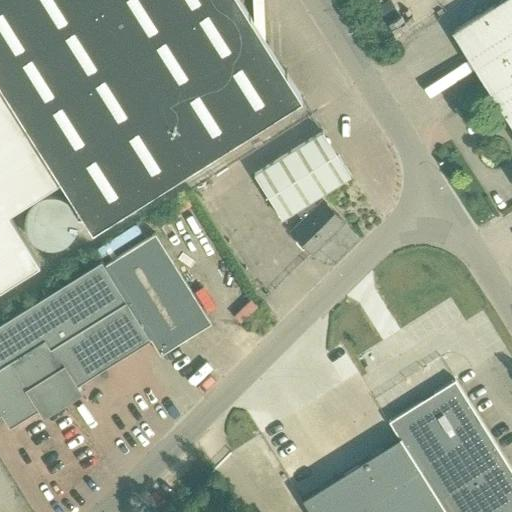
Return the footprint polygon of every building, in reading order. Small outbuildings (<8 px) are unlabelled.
[(0,0),(0,287),(39,263),(7,213),(59,180),(92,231),(301,99),(284,71),(269,72),(267,45),(252,46),(251,19),(239,0),(0,0)] [(388,0),(378,6),(386,20),(397,14),(388,0)] [(405,13),(422,3),(420,0),(410,0),(401,5),(405,13)] [(511,0),(503,0),(478,16),(454,31),(511,123),(511,0)] [(254,175),(281,219),(294,212),(303,221),(291,232),(312,254),(343,222),(322,201),(316,207),(310,201),(349,177),(322,132),(254,175)] [(101,260),(0,323),(0,412),(9,427),(41,407),(44,412),(78,391),(74,386),(150,339),(160,355),(211,323),(154,233),(104,265),(101,260)] [(227,299),(234,307),(247,295),(239,287),(227,299)] [(439,390),(388,421),(398,437),(350,467),(378,511),(511,511),(511,470),(506,461),(493,469),(485,456),(498,448),(476,412),(471,404),(466,396),(461,388),(455,379),(439,390)] [(493,469),(506,461),(498,448),(485,456),(493,469)] [(378,511),(350,467),(301,498),(309,511),(378,511)]
